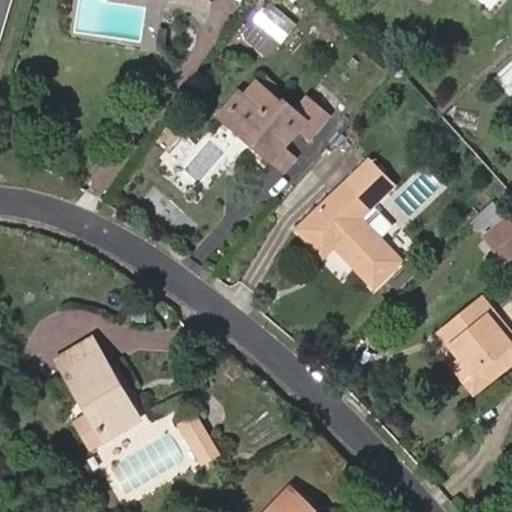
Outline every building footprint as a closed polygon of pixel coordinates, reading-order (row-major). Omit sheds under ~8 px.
[(289,36),(297,24),(272,7),(264,19),(289,36)] [(307,101),(296,114),(284,104),(282,106),(257,85),(245,98),(228,117),(261,145),(257,149),(273,163),(283,151),(301,130),(310,138),(327,119),(307,101)] [(240,94),(219,116),(257,149),(261,145),(228,117),(245,98),(240,94)] [(273,163),(285,172),(294,160),(283,151),(273,163)] [(405,262),(383,240),(396,227),(377,207),(397,187),(374,162),(301,231),(327,259),(339,247),(377,288),(405,262)] [(479,202),(484,208),(495,198),(490,192),(479,202)] [(510,263),(511,261),(511,227),(507,221),(482,241),(494,257),(502,252),(510,263)] [(503,268),(510,263),(502,252),(494,257),(503,268)] [(511,356),(506,349),(510,346),(490,323),(495,318),(482,303),(459,323),(470,335),(454,349),(463,360),(474,372),(464,381),(476,395),(511,363),(511,356)] [(443,336),(454,349),(470,335),(459,323),(443,336)] [(57,362),(66,377),(101,357),(93,342),(57,362)] [(120,403),(126,399),(101,357),(66,377),(90,416),(105,442),(133,425),(120,403)] [(464,381),(474,372),(463,360),(453,368),(464,381)] [(133,425),(139,421),(126,399),(120,403),(133,425)] [(77,423),(92,450),(105,442),(90,416),(77,423)] [(202,468),(218,459),(195,420),(179,429),(202,468)] [(310,511),(290,493),(271,511),(310,511)]
